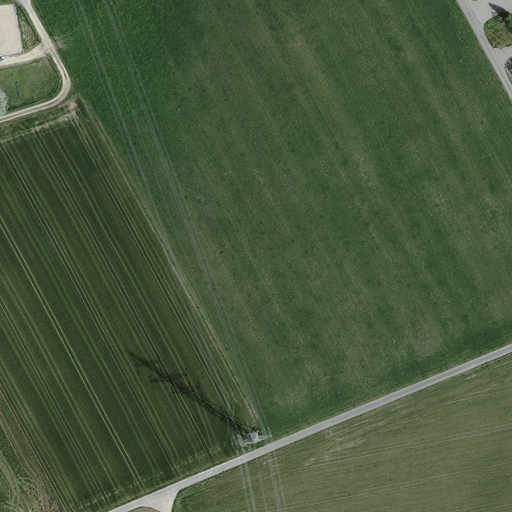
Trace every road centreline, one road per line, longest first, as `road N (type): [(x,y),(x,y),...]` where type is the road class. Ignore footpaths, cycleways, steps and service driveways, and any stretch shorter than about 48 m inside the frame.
road 1 (track): [(129,511),(511,350)]
road 2 (track): [(17,0),(57,79),(57,95),(45,108),(0,122)]
